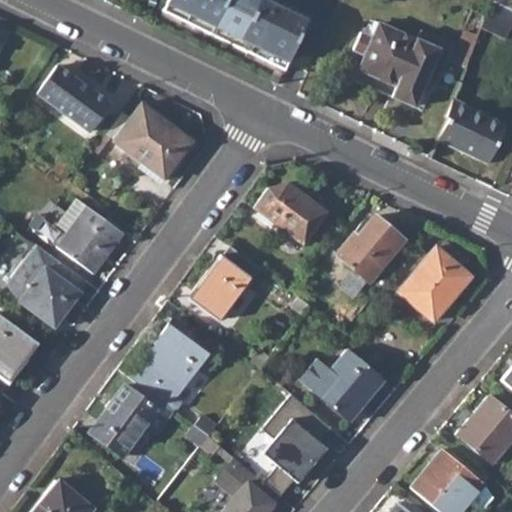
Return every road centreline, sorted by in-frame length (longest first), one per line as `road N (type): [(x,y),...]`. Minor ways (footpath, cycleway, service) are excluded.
road 1 (residential): [(268,113),(0,477)]
road 2 (residential): [(329,511),(511,292)]
road 3 (residential): [(511,233),(268,113)]
road 4 (residential): [(268,113),(36,0)]
